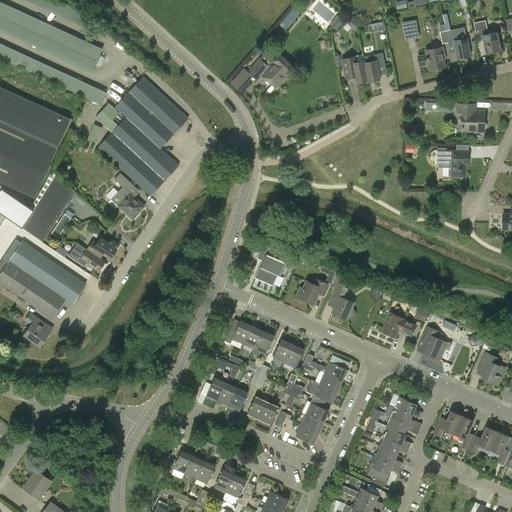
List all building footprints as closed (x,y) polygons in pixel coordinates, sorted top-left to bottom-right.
[(104,44),(0,0),(0,29),(93,69),(104,44)] [(303,0),(299,6),(304,10),(310,4),(304,0),(303,0)] [(282,27),(286,30),(300,14),(296,10),(282,27)] [(357,27),(365,25),(352,15),(346,23),(355,30),(357,27)] [(345,22),(337,16),(329,25),(337,31),(345,22)] [(401,22),(405,39),(419,36),(415,19),(401,22)] [(500,50),(496,33),(489,34),(489,32),(488,32),(485,21),(474,23),(477,42),(483,41),(485,53),(500,50)] [(445,31),(444,24),(439,26),(442,44),(448,43),(445,31)] [(450,30),(445,31),(448,43),(454,41),(457,58),(470,56),(465,31),(458,32),(457,29),(450,30)] [(428,65),(429,71),(445,68),(443,57),(444,57),(442,47),(426,51),(427,55),(418,57),(420,67),(428,65)] [(370,56),(371,61),(365,63),(368,80),(368,82),(380,80),(377,66),(385,65),(383,53),(370,56)] [(269,66),(260,58),(248,72),(244,68),(230,84),(243,95),(251,85),(249,83),(253,78),(257,81),(261,76),(276,88),(293,67),(279,55),(269,66)] [(368,80),(365,63),(364,63),(364,61),(357,62),(356,56),(343,59),(347,79),(355,77),(356,82),(368,80),(368,82),(368,80)] [(110,103),(96,117),(112,132),(98,147),(150,195),(179,165),(160,148),(188,118),(143,77),(115,107),(110,103)] [(0,86),(0,119),(58,146),(71,119),(0,86)] [(446,104),(425,103),(425,111),(446,111),(446,104)] [(461,131),(483,131),(483,111),(472,111),(473,104),(457,104),(457,112),(462,112),(461,131)] [(0,181),(34,198),(58,146),(0,119),(0,181)] [(101,128),(94,125),(87,140),(94,144),(101,128)] [(436,151),(436,164),(439,164),(439,168),(449,168),(449,176),(450,176),(450,177),(465,177),(465,165),(467,165),(468,152),(468,146),(457,145),(456,151),(446,151),(446,149),(436,148),(436,151)] [(143,205),(125,188),(131,181),(120,172),(114,179),(122,186),(110,199),(132,219),(143,207),(143,205)] [(56,175),(33,210),(0,189),(0,213),(43,242),(75,192),(56,175)] [(64,214),(58,223),(64,228),(71,218),(64,214)] [(511,214),(503,214),(503,230),(511,230),(511,214)] [(92,242),(87,249),(99,258),(103,253),(110,258),(117,248),(101,237),(96,245),(92,242)] [(86,284),(23,241),(9,261),(65,298),(64,299),(65,299),(72,304),(86,284)] [(87,249),(77,243),(68,255),(84,266),(86,262),(99,271),(105,261),(99,258),(87,249)] [(277,252),(263,245),(257,259),(264,262),(262,268),(259,267),(255,278),(273,286),(278,275),(281,277),(287,263),(275,258),(277,252)] [(57,251),(64,257),(68,252),(60,246),(57,251)] [(0,274),(0,282),(52,318),(65,299),(64,299),(65,298),(9,261),(0,274)] [(330,285),(335,272),(322,266),(322,267),(320,270),(329,274),(325,283),(317,279),(315,285),(306,281),(303,288),(300,287),(296,297),(314,305),(319,294),(325,296),(330,285)] [(335,287),(330,298),(337,301),(334,306),(332,312),(347,319),(349,319),(351,319),(354,318),(355,316),(356,313),(355,310),(353,309),(352,308),(354,303),(344,298),(350,286),(338,282),(341,275),(335,272),(330,285),(335,287)] [(414,317),(425,322),(428,313),(429,312),(418,307),(414,317)] [(24,339),(31,344),(33,341),(40,346),(48,333),(41,328),(45,323),(30,313),(25,320),(32,325),(25,336),(26,336),(24,339)] [(417,324),(404,319),(390,313),(382,332),(395,338),(398,330),(411,336),(417,324)] [(456,325),(444,320),(442,325),(453,331),(456,325)] [(240,321),(236,330),(230,327),(224,341),(230,344),(232,339),(243,344),(251,326),(240,321)] [(263,331),(251,326),(243,344),(254,349),(263,331)] [(451,344),(442,341),(432,337),(435,330),(427,327),(422,339),(428,341),(423,353),(439,360),(444,349),(449,351),(451,344)] [(263,331),(254,349),(265,354),(274,337),(263,331)] [(476,334),(467,337),(469,341),(473,339),(475,346),(482,343),(480,335),(476,336),(476,334)] [(486,338),(482,347),(489,350),(494,339),(487,336),(486,338)] [(285,363),(293,345),(281,340),(273,358),(285,363)] [(304,350),(293,345),(285,363),(296,368),(304,350)] [(497,385),(505,368),(494,363),(496,357),(486,352),(480,364),(486,367),(481,378),(497,385)] [(307,353),(303,363),(313,368),(313,367),(320,370),(325,372),(324,373),(342,381),(347,370),(350,363),(333,355),(329,362),(327,368),(323,366),(312,361),(314,356),(307,353)] [(229,375),(234,364),(228,362),(223,372),(229,375)] [(259,363),(257,367),(249,363),(246,368),(254,372),(254,373),(260,376),(265,365),(259,363)] [(240,367),(234,364),(229,375),(235,378),(240,367)] [(271,368),(265,365),(260,376),(266,378),(271,368)] [(260,376),(254,373),(250,382),(256,385),(260,376)] [(291,390),(294,383),(297,375),(292,373),(286,387),(287,387),(287,388),(291,390)] [(342,381),(324,373),(319,384),(337,392),(342,381)] [(260,376),(256,385),(262,387),(266,378),(260,376)] [(217,401),(225,383),(214,378),(206,396),(217,401)] [(307,392),(314,394),(312,399),(324,405),(326,401),(332,404),(337,392),(319,384),(312,381),(307,392)] [(225,383),(217,401),(216,404),(220,406),(221,403),(228,406),(237,389),(225,383)] [(304,387),(294,383),(291,390),(301,394),(304,387)] [(291,390),(287,388),(282,400),(286,402),(289,395),(291,390)] [(248,394),(237,389),(228,406),(240,411),(248,394)] [(301,394),(291,390),(289,395),(299,399),(301,394)] [(258,420),(266,402),(255,397),(247,415),(258,420)] [(399,397),(394,407),(419,418),(422,413),(414,410),(417,405),(399,397)] [(324,405),(312,399),(311,402),(307,400),(302,412),(306,413),(305,414),(323,423),(328,411),(322,409),(324,405)] [(266,402),(258,420),(270,425),(278,407),(266,402)] [(279,416),(285,419),(286,417),(290,419),(291,416),(287,414),(290,406),(286,404),(283,411),(281,411),(279,416)] [(389,414),(389,416),(419,430),(421,424),(410,419),(412,415),(394,407),(391,414),(389,414)] [(454,433),(462,416),(451,411),(445,423),(439,420),(434,433),(440,436),(444,428),(454,433)] [(305,414),(300,426),(318,434),(323,423),(305,414)] [(285,419),(279,416),(275,424),(281,427),(285,419)] [(388,418),(389,420),(386,427),(388,428),(403,434),(405,430),(417,435),(419,430),(389,416),(388,418)] [(473,421),(462,416),(454,433),(460,436),(458,440),(463,443),(462,446),(468,449),(474,435),(468,432),(473,421)] [(318,434),(300,426),(295,437),(313,445),(318,434)] [(474,435),(468,449),(476,452),(479,444),(490,449),(497,431),(486,426),(481,438),(474,435)] [(383,434),(382,436),(409,448),(411,443),(404,440),(406,435),(403,434),(388,428),(385,434),(383,434)] [(497,431),(490,449),(501,454),(497,461),(504,464),(510,451),(503,448),(509,437),(497,431)] [(382,437),(383,439),(379,447),(397,455),(399,450),(406,453),(409,448),(382,436),(382,437)] [(379,447),(377,453),(375,454),(374,456),(375,457),(400,468),(402,463),(395,459),(397,455),(379,447)] [(166,470),(168,471),(165,478),(168,480),(171,472),(173,469),(184,473),(192,456),(181,450),(176,460),(171,458),(166,470)] [(192,456),(184,473),(195,479),(203,461),(192,456)] [(385,482),(388,475),(390,470),(398,473),(400,468),(375,457),(370,467),(367,474),(385,482)] [(203,461),(195,479),(207,484),(215,466),(203,461)] [(226,492),(234,474),(222,469),(214,487),(226,492)] [(52,482),(36,470),(23,488),(39,500),(52,482)] [(234,474),(226,492),(237,497),(245,479),(234,474)] [(244,493),(250,495),(255,485),(249,482),(244,493)] [(342,484),(340,490),(351,494),(353,489),(342,484)] [(174,495),(176,491),(165,486),(164,487),(160,485),(156,493),(161,495),(163,490),(174,495)] [(360,488),(356,498),(373,506),(381,509),(383,503),(376,500),(378,496),(380,490),(369,485),(367,491),(360,488)] [(203,502),(208,492),(202,489),(197,499),(203,502)] [(176,491),(174,495),(175,496),(173,501),(187,507),(190,498),(187,497),(188,496),(176,491)] [(265,502),(283,510),(288,499),(271,491),(265,502)] [(91,505),(97,501),(91,492),(85,495),(91,505)] [(208,492),(203,502),(209,504),(213,494),(208,492)] [(250,495),(244,493),(242,498),(240,497),(237,502),(245,506),(250,495)] [(356,498),(353,505),(351,505),(350,507),(361,511),(375,511),(371,510),(373,506),(356,498)] [(65,511),(51,501),(42,511),(65,511)] [(265,502),(261,511),(282,511),(283,510),(265,502)]
